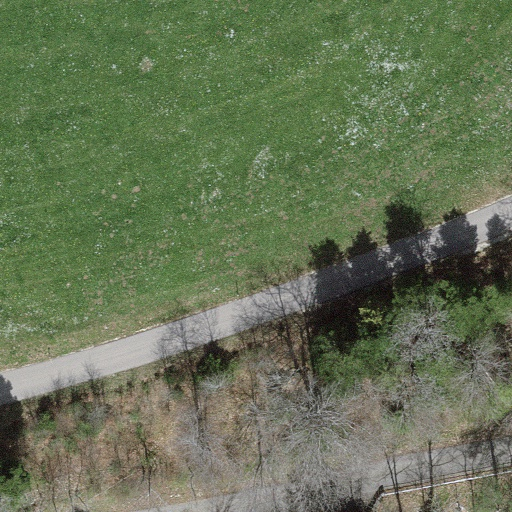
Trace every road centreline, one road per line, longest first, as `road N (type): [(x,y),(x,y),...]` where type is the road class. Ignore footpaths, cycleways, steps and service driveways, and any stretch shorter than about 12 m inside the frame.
road 1 (unclassified): [(0,388),(347,279),(511,211)]
road 2 (unclassified): [(511,451),(197,511)]
